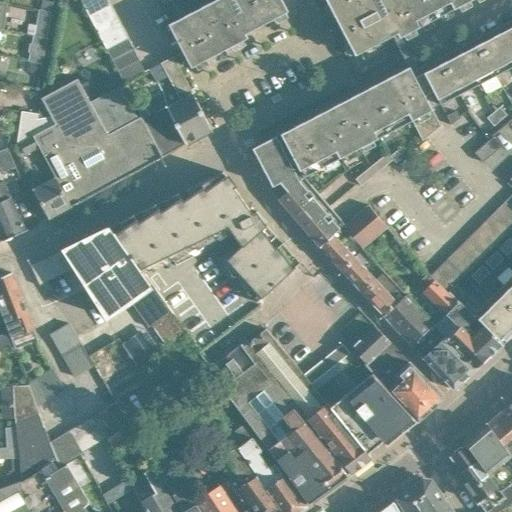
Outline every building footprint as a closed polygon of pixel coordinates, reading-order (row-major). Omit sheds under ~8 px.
[(89,16),(110,5),(107,0),(92,0),(83,5),(89,16)] [(227,0),(213,0),(207,4),(168,24),(192,68),(248,38),(227,0)] [(288,12),(281,0),(233,0),(250,32),(288,12)] [(381,0),(326,0),(356,55),(398,34),(381,0)] [(400,38),(472,0),(381,0),(398,34),(400,38)] [(51,13),(53,3),(42,2),(41,11),(51,13)] [(95,27),(116,16),(110,5),(89,16),(95,27)] [(49,23),(51,13),(41,11),(39,21),(49,23)] [(101,38),(122,27),(116,16),(95,27),(101,38)] [(441,104),(511,67),(511,20),(417,70),(417,71),(422,68),(441,104)] [(106,49),(128,38),(122,27),(101,38),(106,49)] [(43,54),(46,40),(40,38),(38,53),(43,54)] [(112,60),(133,49),(128,38),(106,49),(112,60)] [(139,60),(133,49),(112,60),(118,71),(139,60)] [(42,64),(43,54),(38,53),(33,52),(31,63),(42,64)] [(185,145),(212,130),(174,57),(161,63),(179,99),(165,106),(185,145)] [(145,71),(139,60),(118,71),(124,82),(145,71)] [(40,74),(42,64),(31,63),(29,72),(40,74)] [(412,121),(423,141),(441,126),(410,67),(247,151),(256,168),(261,165),(273,187),(270,188),(278,198),(305,177),(412,121)] [(118,153),(91,103),(78,79),(42,98),(42,100),(51,117),(55,125),(33,137),(40,148),(56,177),(72,206),(81,201),(78,194),(89,188),(81,174),(118,153)] [(162,157),(142,119),(141,117),(137,119),(120,87),(91,103),(118,153),(81,174),(89,188),(96,184),(99,189),(133,171),(131,165),(148,156),(153,162),(162,157)] [(51,117),(42,100),(39,114),(39,118),(51,117)] [(142,119),(152,113),(148,104),(138,109),(141,117),(142,119)] [(162,157),(185,145),(165,106),(152,113),(142,119),(162,157)] [(494,126),(507,115),(500,106),(487,118),(494,126)] [(451,125),(460,118),(456,111),(447,116),(451,125)] [(55,125),(51,117),(39,118),(39,114),(25,112),(20,144),(33,137),(55,125)] [(0,151),(8,148),(10,137),(1,135),(0,139),(0,151)] [(494,136),(475,152),(483,162),(502,146),(494,136)] [(26,155),(40,148),(33,137),(20,144),(26,155)] [(393,160),(396,163),(404,156),(399,149),(391,155),(388,152),(355,179),(361,186),(393,160)] [(0,169),(14,164),(9,150),(0,153),(0,169)] [(140,269),(228,227),(257,213),(257,212),(253,214),(223,172),(110,226),(109,226),(140,269)] [(49,219),(72,206),(56,177),(34,189),(49,219)] [(294,216),(319,194),(306,180),(305,177),(278,198),(294,216)] [(0,230),(4,241),(28,230),(4,182),(0,184),(0,230)] [(320,247),(334,235),(343,225),(345,224),(340,219),(319,194),(294,216),(313,239),(320,247)] [(511,206),(507,201),(498,210),(511,224),(511,206)] [(368,205),(356,215),(376,238),(387,228),(368,205)] [(511,228),(511,224),(498,210),(489,218),(506,235),(511,228)] [(266,224),(257,213),(228,227),(242,246),(227,260),(262,298),(301,263),(266,224)] [(376,238),(356,215),(345,224),(343,225),(352,236),(363,249),(376,238)] [(506,235),(489,218),(480,227),(497,243),(506,235)] [(343,225),(334,235),(320,247),(333,260),(342,270),(356,258),(343,244),(352,236),(343,225)] [(152,285),(147,279),(140,269),(109,226),(62,249),(74,269),(104,317),(129,300),(152,285)] [(497,243),(480,227),(472,235),(489,251),(497,243)] [(489,251),(472,235),(464,242),(481,259),(489,251)] [(511,239),(510,237),(499,248),(507,256),(511,250),(511,239)] [(481,259),(464,242),(456,251),(472,268),(481,259)] [(74,269),(62,249),(51,254),(61,276),(74,269)] [(364,251),(356,258),(342,270),(363,293),(377,280),(363,265),(371,258),(364,251)] [(472,268),(456,251),(448,259),(464,276),(472,268)] [(485,262),(493,270),(504,259),(496,251),(485,262)] [(61,276),(51,254),(40,259),(50,280),(61,276)] [(50,280),(40,259),(29,264),(39,285),(50,280)] [(456,284),(464,276),(448,259),(431,275),(435,280),(448,293),(449,291),(456,284)] [(482,265),(471,276),(479,283),(490,272),(482,265)] [(34,330),(11,272),(0,277),(0,309),(9,333),(11,339),(22,335),(34,330)] [(407,295),(385,272),(377,280),(363,293),(385,316),(407,295)] [(477,368),(503,344),(473,315),(463,305),(449,291),(448,293),(435,280),(431,275),(430,275),(424,281),(420,284),(421,288),(424,291),(447,314),(435,325),(477,368)] [(504,344),(511,335),(511,276),(473,315),(503,344),(504,344)] [(320,284),(308,296),(341,328),(353,316),(320,284)] [(470,299),(456,284),(449,291),(463,305),(470,299)] [(152,285),(129,300),(146,324),(148,323),(168,308),(152,285)] [(454,390),(476,369),(477,368),(435,325),(407,295),(385,316),(411,345),(415,348),(434,369),(454,390)] [(163,343),(183,329),(168,308),(148,323),(163,343)] [(70,324),(60,330),(72,350),(82,345),(70,324)] [(389,341),(374,326),(358,340),(351,347),(366,365),(377,354),(389,341)] [(264,328),(242,346),(347,476),(372,458),(368,453),(334,412),(330,407),(298,369),(282,349),(264,328)] [(72,350),(60,330),(50,335),(62,356),(72,350)] [(0,348),(5,348),(15,348),(11,339),(9,333),(6,334),(4,335),(2,337),(0,339),(0,348)] [(442,394),(417,370),(411,376),(409,374),(406,377),(399,371),(409,361),(389,341),(377,354),(432,409),(441,401),(442,401),(442,394)] [(154,343),(132,359),(135,362),(157,347),(154,343)] [(342,344),(337,348),(344,358),(350,353),(342,344)] [(94,365),(82,345),(72,350),(84,371),(94,365)] [(309,504),(347,476),(242,346),(230,353),(211,367),(214,373),(259,436),(278,462),(309,504)] [(344,358),(337,348),(331,353),(339,362),(344,358)] [(84,371),(72,350),(62,356),(74,377),(84,371)] [(339,362),(331,353),(326,357),(333,366),(339,362)] [(417,421),(432,409),(377,354),(366,365),(377,377),(417,421)] [(333,366),(326,357),(320,361),(328,371),(333,366)] [(328,371),(320,361),(315,366),(322,375),(328,371)] [(417,370),(409,361),(399,371),(406,377),(409,374),(411,376),(417,370)] [(194,387),(214,373),(211,367),(209,365),(187,380),(191,385),(193,388),(194,387)] [(322,375),(315,366),(309,370),(317,380),(322,375)] [(66,389),(55,369),(54,368),(45,374),(57,394),(66,389)] [(317,380),(309,370),(304,375),(311,384),(317,380)] [(57,394),(45,374),(36,379),(48,400),(57,394)] [(417,421),(377,377),(362,389),(358,384),(348,392),(353,397),(334,412),(368,453),(384,441),(387,444),(395,438),(396,439),(417,421)] [(48,400),(36,379),(29,384),(29,386),(37,406),(48,400)] [(251,511),(282,511),(238,451),(194,387),(193,388),(191,385),(177,395),(221,460),(227,456),(233,465),(224,471),(249,509),(251,511)] [(65,511),(46,478),(61,468),(61,467),(52,443),(37,406),(29,386),(13,387),(17,419),(22,459),(24,481),(26,493),(33,508),(34,511),(65,511)] [(17,419),(13,387),(2,387),(4,420),(17,419)] [(130,423),(118,403),(108,409),(121,429),(130,423)] [(511,409),(508,405),(488,423),(511,456),(507,459),(511,464),(511,409)] [(121,429),(108,409),(99,414),(112,435),(121,429)] [(112,435),(99,414),(89,420),(102,441),(112,435)] [(102,441),(89,420),(80,426),(93,447),(102,441)] [(511,456),(488,423),(466,443),(488,474),(499,490),(511,480),(511,464),(507,459),(511,456)] [(84,452),(71,432),(61,437),(74,458),(84,452)] [(276,463),(278,462),(259,436),(238,451),(282,511),(297,511),(306,505),(276,463)] [(74,458),(61,437),(52,443),(61,467),(74,458)] [(511,480),(499,490),(488,474),(466,443),(451,456),(451,464),(485,511),(496,511),(511,500),(511,480)] [(24,481),(22,459),(14,459),(15,471),(12,474),(13,485),(24,481)] [(69,464),(78,479),(82,487),(91,482),(77,459),(69,464)] [(89,511),(85,506),(91,502),(90,500),(82,487),(78,479),(69,464),(61,468),(46,478),(65,511),(89,511)] [(134,487),(147,511),(178,511),(154,469),(131,481),(133,484),(134,487)] [(176,471),(164,477),(183,511),(201,511),(193,496),(191,498),(176,471)] [(129,478),(117,486),(122,494),(134,487),(133,484),(131,481),(129,478)] [(423,478),(411,488),(427,508),(429,511),(452,511),(431,480),(423,478)] [(0,511),(25,511),(33,508),(26,493),(24,481),(13,485),(0,489),(0,511)] [(117,486),(105,493),(110,502),(122,494),(117,486)] [(207,511),(251,511),(249,509),(244,511),(235,511),(219,487),(200,499),(207,511)] [(411,488),(398,498),(406,511),(429,511),(427,508),(411,488)] [(399,511),(394,501),(379,511),(399,511)]
